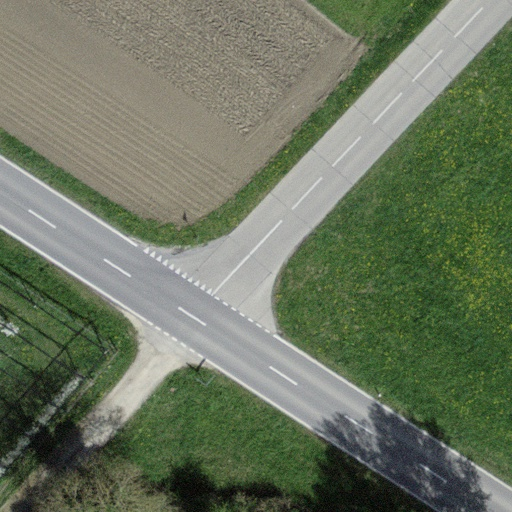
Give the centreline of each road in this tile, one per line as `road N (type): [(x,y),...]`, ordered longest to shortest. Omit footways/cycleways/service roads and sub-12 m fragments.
road 1 (unclassified): [(488,0),(193,312)]
road 2 (tertiary): [(495,511),(193,312)]
road 3 (track): [(16,511),(193,312)]
road 4 (tertiary): [(193,312),(0,187)]
